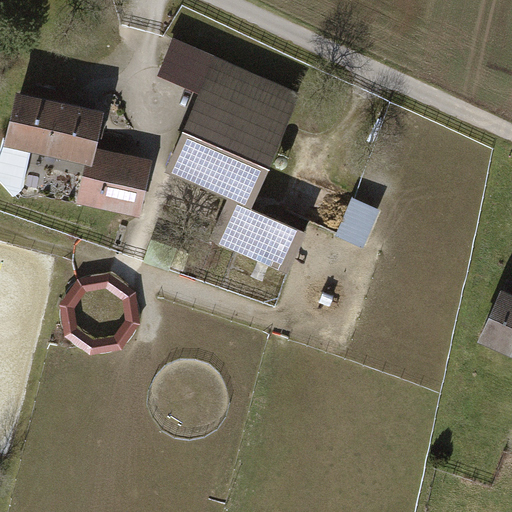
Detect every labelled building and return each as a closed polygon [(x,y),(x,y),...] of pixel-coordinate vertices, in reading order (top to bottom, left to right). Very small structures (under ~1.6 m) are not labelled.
[(303,228),(248,205),(299,87),(217,52),(169,161),(231,188),(211,234),(286,266),(303,228)] [(90,156),(92,147),(102,104),(22,86),(10,137),(90,156)] [(92,147),(90,156),(81,194),(131,206),(142,158),(92,147)] [(369,242),(382,205),(353,195),(340,232),(369,242)] [(511,297),(501,293),(484,331),(511,343),(511,297)]
